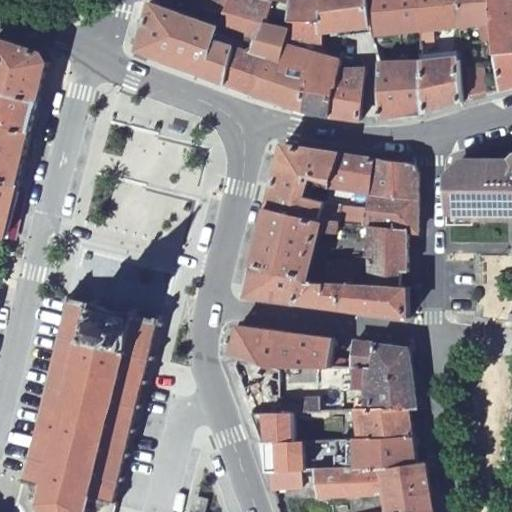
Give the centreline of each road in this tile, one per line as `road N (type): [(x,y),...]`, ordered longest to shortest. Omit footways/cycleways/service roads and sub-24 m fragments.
road 1 (unclassified): [(212,302),(430,332)]
road 2 (secondary): [(259,511),(209,369),(212,302)]
road 3 (unclassified): [(48,225),(0,423)]
road 4 (unclassified): [(430,332),(434,134)]
road 5 (residential): [(243,129),(266,123),(333,134),(434,134)]
road 6 (unclassified): [(453,511),(430,332)]
road 7 (residential): [(48,225),(220,272)]
road 8 (unclassified): [(98,56),(81,91),(48,225)]
road 9 (secondary): [(243,129),(213,102),(98,56)]
road 10 (secondary): [(220,272),(245,162),(243,129)]
